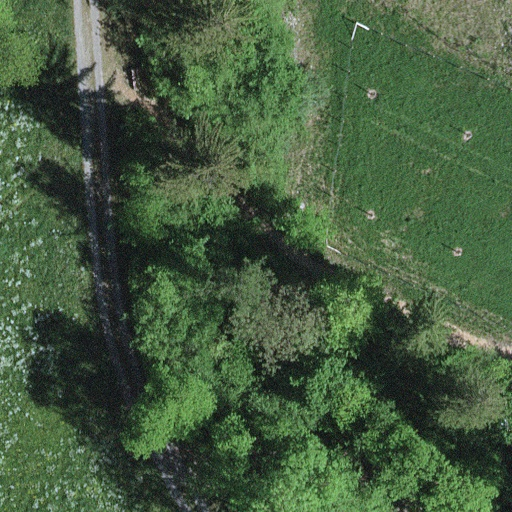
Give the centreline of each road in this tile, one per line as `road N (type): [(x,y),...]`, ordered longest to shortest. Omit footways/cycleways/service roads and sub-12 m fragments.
road 1 (track): [(190,511),(113,319),(82,0)]
road 2 (track): [(419,511),(351,465),(284,455),(169,466)]
